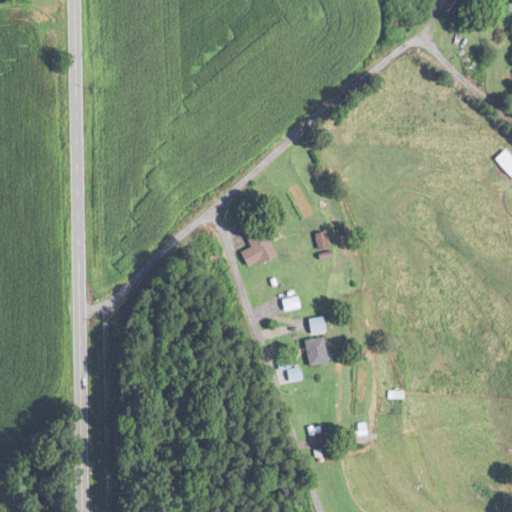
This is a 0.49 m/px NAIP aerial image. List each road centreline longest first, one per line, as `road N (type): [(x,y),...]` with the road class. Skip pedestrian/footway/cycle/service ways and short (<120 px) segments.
road 1 (residential): [(78,319),(337,97),(418,39),(511,117)]
road 2 (residential): [(78,511),(74,0)]
road 3 (residential): [(207,213),(314,511)]
